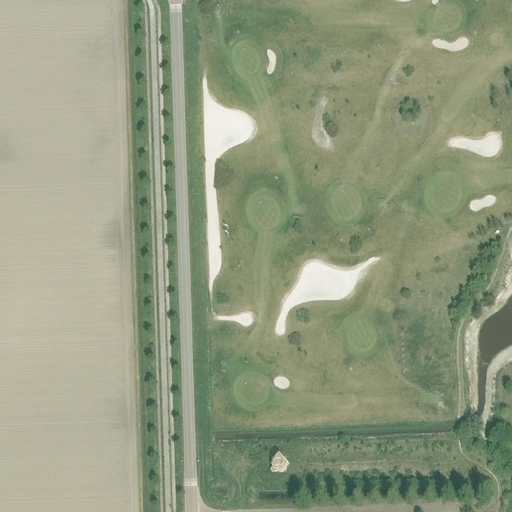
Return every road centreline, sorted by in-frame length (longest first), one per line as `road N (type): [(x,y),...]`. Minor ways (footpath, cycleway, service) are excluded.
road 1 (unknown): [(174,511),(154,0)]
road 2 (unclassified): [(191,511),(174,0)]
road 3 (track): [(461,509),(498,506),(495,476),(461,453),(456,337),(511,227)]
